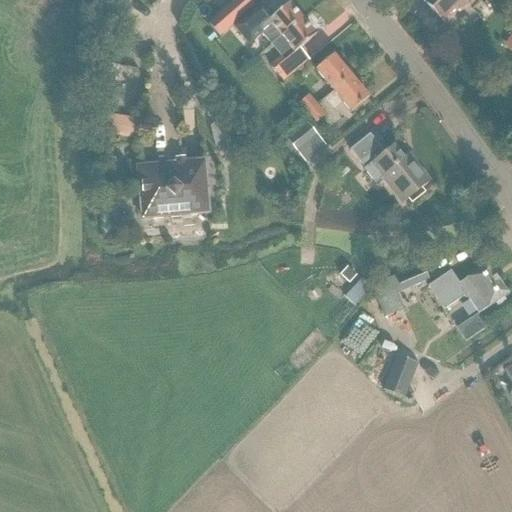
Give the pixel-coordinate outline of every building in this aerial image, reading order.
[(236,0),(224,10),(235,23),(238,21),(257,5),(252,0),(236,0)] [(421,0),(444,23),(467,0),(421,0)] [(234,28),(247,45),(259,35),(269,47),(302,20),(289,4),(272,18),(261,5),(234,28)] [(279,59),(269,68),(280,83),(307,61),(298,50),(316,36),(302,20),(269,47),(279,59)] [(314,73),(331,93),(332,94),(350,78),(333,57),(314,73)] [(332,94),(331,93),(323,100),(332,110),(340,104),(349,115),(368,99),(350,78),(332,94)] [(307,114),(317,107),(308,97),(299,104),(307,114)] [(325,117),(317,107),(307,114),(316,124),(325,117)] [(224,115),(215,123),(228,138),(237,131),(224,115)] [(146,123),(102,116),(99,135),(143,142),(146,123)] [(305,123),(284,140),(297,155),(318,138),(305,123)] [(403,160),(393,148),(385,154),(370,136),(350,152),(360,164),(368,158),(373,164),(371,165),(402,204),(429,183),(408,157),(403,160)] [(142,220),(208,215),(203,163),(137,169),(142,220)] [(511,256),(497,269),(511,286),(511,256)] [(467,279),(467,280),(458,286),(450,273),(428,289),(444,311),(465,297),(478,315),(487,309),(507,296),(486,266),(467,279)] [(357,277),(347,268),(339,276),(349,285),(357,277)] [(389,269),(376,275),(380,283),(370,288),(383,319),(402,311),(395,296),(401,294),(396,280),(389,269)] [(401,294),(429,283),(422,270),(396,280),(401,294)] [(360,280),(344,298),(353,307),(370,288),(360,280)] [(403,399),(417,365),(395,356),(382,391),(403,399)]
